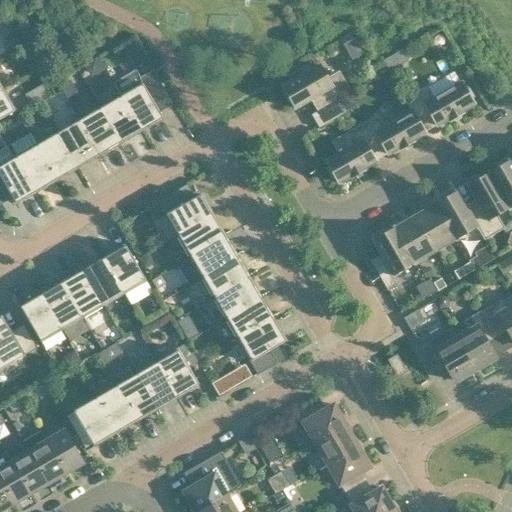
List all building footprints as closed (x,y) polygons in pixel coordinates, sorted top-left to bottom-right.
[(8,20),(0,25),(0,32),(9,34),(15,31),(8,20)] [(396,56),(384,63),(394,80),(406,74),(403,69),(396,56)] [(99,57),(84,65),(89,73),(96,75),(106,69),(99,57)] [(292,81),(283,86),(285,89),(282,91),(288,102),(291,100),(296,108),(317,96),(324,108),(339,100),(351,93),(339,72),(328,79),(320,65),(311,70),(308,66),(290,76),(292,81)] [(136,71),(114,84),(121,95),(142,132),(143,132),(149,128),(164,120),(160,113),(174,105),(156,74),(142,82),(139,78),(136,71)] [(71,79),(60,85),(65,93),(75,87),(71,79)] [(427,87),(405,100),(412,112),(421,126),(434,119),(438,126),(450,119),(462,113),(462,112),(474,105),(471,99),(474,97),(468,86),(465,88),(461,83),(449,90),(449,89),(437,96),(437,97),(434,99),(427,87)] [(0,91),(0,119),(16,110),(4,89),(0,91)] [(122,144),(142,132),(121,95),(100,107),(122,144)] [(346,112),(339,100),(324,108),(312,115),(319,128),(346,112)] [(101,156),(122,144),(100,107),(79,119),(101,156)] [(355,129),(371,155),(385,147),(389,154),(401,147),(401,148),(413,141),(413,140),(425,133),(421,126),(412,112),(400,118),(399,118),(388,125),(385,127),(378,116),(355,129)] [(80,168),(81,168),(101,156),(79,119),(58,131),(80,168)] [(376,162),(371,155),(355,129),(347,133),(354,145),(351,147),(350,146),(338,153),(339,154),(327,161),(330,167),(327,169),(333,179),(336,177),(339,183),(352,176),(352,177),(364,170),(363,169),(376,162)] [(37,143),(59,180),(80,168),(58,131),(37,143)] [(31,132),(11,145),(17,155),(38,192),(59,180),(37,143),(31,132)] [(0,205),(13,198),(17,205),(38,192),(17,155),(0,164),(0,205)] [(498,167),(489,173),(510,209),(511,207),(511,163),(510,160),(508,161),(506,158),(496,164),(498,167)] [(480,206),(469,212),(478,227),(477,228),(484,239),(504,228),(497,216),(510,209),(489,173),(479,178),(477,175),(467,181),(469,184),(467,185),(480,206)] [(215,215),(207,201),(202,193),(195,197),(188,184),(157,202),(177,237),(215,215)] [(441,196),(443,199),(435,204),(456,240),(477,228),(478,227),(469,212),(457,191),(454,193),(452,189),(441,196)] [(435,204),(415,216),(435,251),(455,239),(456,240),(435,204)] [(215,215),(177,237),(189,257),(227,236),(215,215)] [(395,227),(394,228),(415,264),(416,263),(415,263),(435,251),(415,216),(395,228),(395,227)] [(372,236),(374,239),(373,240),(385,261),(374,267),(388,290),(399,283),(395,276),(415,264),(394,228),(385,233),(383,230),(372,236)] [(190,257),(177,265),(189,285),(202,278),(239,256),(231,243),(227,236),(225,237),(212,244),(190,257)] [(125,244),(110,253),(103,257),(125,294),(147,282),(125,244)] [(485,253),(470,262),(474,270),(490,261),(485,253)] [(148,254),(139,260),(144,269),(150,265),(152,260),(148,254)] [(251,277),(243,263),(239,256),(202,278),(214,299),(251,277)] [(104,306),(125,294),(103,257),(83,269),(104,306)] [(459,280),(474,270),(470,262),(454,272),(459,280)] [(83,269),(62,281),(84,318),(104,306),(83,269)] [(162,275),(152,280),(158,290),(167,284),(162,275)] [(263,298),(255,284),(251,277),(214,299),(226,320),(263,298)] [(446,287),(441,278),(433,283),(438,291),(446,287)] [(62,281),(48,289),(41,293),(63,330),(84,318),(62,281)] [(20,305),(21,307),(42,343),(63,330),(41,293),(20,305)] [(263,298),(226,320),(238,340),(275,319),(263,298)] [(511,306),(508,309),(502,300),(483,311),(496,334),(506,327),(511,337),(511,306)] [(477,327),(457,338),(477,372),(491,364),(489,361),(495,357),(485,340),(496,334),(483,311),(472,317),(477,327)] [(422,323),(415,312),(404,318),(411,329),(422,323)] [(2,315),(0,323),(0,369),(37,348),(24,325),(12,332),(2,315)] [(190,315),(179,321),(182,327),(193,321),(190,315)] [(288,340),(279,326),(276,319),(275,319),(238,340),(250,362),(258,375),(277,364),(270,351),(288,340)] [(432,340),(421,347),(434,369),(445,363),(455,381),(461,377),(463,380),(477,372),(457,338),(452,329),(432,340)] [(178,398),(192,390),(200,386),(178,349),(156,361),(178,398)] [(200,349),(194,353),(199,362),(210,356),(206,350),(200,349)] [(67,355),(65,361),(70,368),(81,362),(74,351),(67,355)] [(397,354),(388,360),(390,364),(398,377),(408,372),(397,354)] [(136,373),(157,410),(178,398),(156,361),(136,373)] [(137,423),(151,414),(157,410),(136,373),(115,385),(137,423)] [(116,435),(130,426),(137,423),(115,385),(94,397),(116,435)] [(33,389),(21,397),(26,405),(38,398),(33,389)] [(13,412),(26,405),(21,397),(8,404),(13,412)] [(94,447),(115,435),(116,435),(94,397),(73,410),(94,447)] [(303,422),(315,443),(346,425),(334,404),(326,409),(320,399),(298,412),(304,422),(303,422)] [(285,457),(275,439),(289,431),(281,417),(257,431),(255,437),(270,463),(285,457)] [(346,425),(315,443),(307,448),(313,457),(320,452),(327,464),(358,446),(346,425)] [(66,430),(47,441),(65,473),(84,462),(83,461),(66,432),(67,432),(66,430)] [(48,483),(65,473),(47,441),(41,432),(24,442),(48,483)] [(24,442),(6,453),(30,493),(48,483),(24,442)] [(341,485),(346,495),(368,482),(362,472),(371,467),(358,446),(327,464),(340,486),(341,485)] [(192,487),(184,492),(195,511),(197,511),(227,495),(242,486),(229,465),(221,452),(184,473),(192,487)] [(6,453),(0,456),(0,482),(12,504),(30,493),(6,453)] [(275,475),(283,490),(291,486),(282,471),(275,475)] [(276,494),(283,490),(275,475),(267,480),(276,494)] [(0,510),(12,504),(0,482),(0,510)] [(352,505),(351,505),(355,511),(388,511),(395,508),(382,487),(374,492),(368,482),(346,495),(352,505)] [(197,511),(236,511),(227,495),(197,511)]
